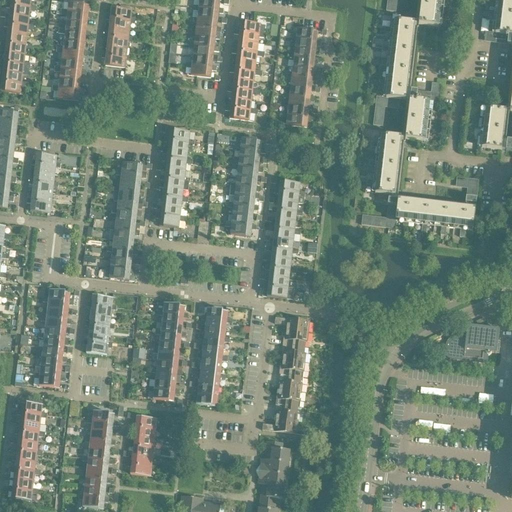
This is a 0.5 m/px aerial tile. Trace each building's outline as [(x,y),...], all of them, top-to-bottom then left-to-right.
[(6,9),(11,9),(11,7),(36,10),(37,8),(31,7),(31,0),(11,0),(11,5),(6,4),(6,9)] [(193,6),(193,9),(219,12),(218,14),(223,15),(224,10),(219,9),(220,2),(200,0),(199,7),(193,6)] [(421,0),(419,25),(439,28),(441,0),(421,0)] [(508,45),(511,45),(511,0),(499,0),(495,34),(486,33),(485,40),(508,43),(508,45)] [(61,15),(68,16),(68,14),(88,16),(88,14),(89,6),(69,4),(68,11),(61,10),(61,15)] [(11,9),(10,17),(29,19),(30,12),(36,12),(36,10),(11,7),(11,9)] [(106,21),(110,21),(111,19),(131,21),(131,19),(132,11),(112,9),(111,16),(106,16),(106,21)] [(199,12),(198,19),(218,21),(218,14),(219,12),(193,9),(193,11),(199,12)] [(68,16),(67,23),(87,26),(87,18),(93,19),(93,14),(88,14),(88,16),(68,14),(68,16)] [(4,28),(8,28),(9,26),(34,29),(34,27),(29,26),(29,19),(10,17),(9,24),(4,23),(4,28)] [(110,21),(110,28),(129,31),(130,23),(135,24),(135,19),(131,19),(131,21),(111,19),(110,21)] [(191,26),(191,28),(216,31),(216,33),(221,34),(221,29),(217,29),(218,21),(198,19),(197,26),(191,26)] [(380,71),(389,72),(388,86),(383,86),(382,91),(387,91),(386,98),(377,97),(376,104),(399,107),(400,101),(406,101),(415,24),(395,22),(394,29),(385,28),(384,33),(394,34),(392,48),(382,47),(382,52),(392,53),(390,67),(380,66),(380,71)] [(58,34),(65,35),(66,33),(85,35),(86,33),(87,26),(67,23),(66,30),(59,29),(58,34)] [(234,35),(239,36),(240,34),(259,36),(260,33),(264,34),(265,26),(260,26),(241,24),(240,31),(234,30),(234,35)] [(8,28),(7,36),(27,38),(28,31),(34,31),(34,29),(9,26),(8,28)] [(104,40),(108,40),(109,38),(128,40),(129,38),(129,31),(110,28),(109,35),(104,35),(104,40)] [(196,31),(196,38),(215,40),(216,33),(216,31),(191,28),(190,31),(196,31)] [(291,37),(291,40),(317,43),(317,40),(318,33),(298,30),(297,38),(291,37)] [(65,35),(65,42),(84,45),(85,38),(91,38),(91,33),(86,33),(85,35),(66,33),(65,35)] [(239,36),(238,43),(258,45),(259,38),(266,39),(267,34),(264,34),(260,33),(259,36),(240,34),(239,36)] [(1,47),(6,48),(6,45),(32,48),(32,46),(26,45),(27,38),(7,36),(7,43),(2,42),(1,47)] [(108,40),(107,47),(127,50),(128,43),(133,43),(133,38),(129,38),(128,40),(109,38),(108,40)] [(189,45),(188,47),(214,50),(214,53),(219,53),(219,48),(214,48),(215,40),(196,38),(195,45),(189,45)] [(297,43),(296,50),(315,52),(316,45),(321,46),(322,41),(317,40),(317,43),(291,40),(291,42),(297,43)] [(56,53),(63,54),(64,52),(83,54),(84,52),(84,45),(65,42),(64,49),(57,49),(56,53)] [(232,54),(237,55),(237,53),(257,55),(257,53),(258,45),(238,43),(238,50),(232,50),(232,54)] [(6,48),(5,55),(25,57),(26,50),(32,51),(32,48),(6,45),(6,48)] [(101,59),(106,59),(106,57),(126,59),(126,57),(127,50),(107,47),(107,54),(102,54),(101,59)] [(194,50),(193,57),(213,60),(214,53),(214,50),(188,47),(188,50),(194,50)] [(289,56),(289,59),(314,62),(315,59),(315,52),(296,50),(295,57),(289,56)] [(63,54),(62,61),(82,64),(83,57),(88,57),(89,52),(84,52),(83,54),(64,52),(63,54)] [(237,55),(236,62),(256,65),(257,57),(262,58),(264,58),(265,53),(257,53),(257,55),(237,53),(237,55)] [(0,66),(4,67),(4,64),(30,67),(30,65),(24,64),(25,57),(5,55),(4,62),(0,61),(0,66)] [(106,57),(106,59),(105,67),(125,69),(126,62),(131,62),(131,57),(126,57),(126,59),(106,57)] [(186,64),(186,66),(212,69),(212,72),(216,72),(217,67),(212,67),(213,60),(193,57),(193,64),(186,64)] [(294,62),(293,69),(313,71),(314,64),(319,65),(319,60),(315,59),(314,62),(289,59),(288,61),(294,62)] [(54,73),(61,73),(61,71),(81,73),(81,71),(82,64),(62,61),(62,68),(54,68),(54,73)] [(229,74),(235,74),(235,72),(255,74),(255,72),(256,65),(236,62),(235,69),(230,69),(229,74)] [(4,67),(3,74),(23,76),(24,69),(30,70),(30,67),(4,64),(4,67)] [(212,69),(186,66),(186,69),(192,69),(191,77),(211,79),(212,72),(212,69)] [(287,75),(286,78),(312,81),(312,78),(313,71),(293,69),(293,76),(287,75)] [(61,73),(60,80),(80,83),(81,76),(86,76),(87,71),(81,71),(81,73),(61,71),(61,73)] [(235,74),(234,81),(254,84),(255,76),(262,77),(262,72),(255,72),(255,74),(235,72),(235,74)] [(0,85),(2,86),(2,83),(28,86),(28,84),(22,83),(23,76),(3,74),(2,81),(0,80),(0,85)] [(292,81),(291,88),(311,90),(312,83),(317,84),(317,79),(312,78),(312,81),(286,78),(286,80),(292,81)] [(52,92),(59,92),(59,90),(79,92),(79,90),(80,83),(60,80),(59,88),(52,87),(52,89),(52,92)] [(227,93),(233,93),(233,91),(253,93),(253,91),(254,84),(234,81),(233,88),(228,88),(227,93)] [(2,83),(2,86),(1,93),(21,96),(22,88),(27,89),(28,86),(2,83)] [(284,94),(284,97),(310,100),(310,97),(311,90),(291,88),(290,95),(284,94)] [(59,90),(59,92),(58,100),(78,102),(78,95),(84,95),(84,91),(79,90),(79,92),(59,90)] [(233,93),(232,100),(252,103),(252,96),(260,96),(260,93),(260,92),(253,91),(253,93),(233,91),(233,93)] [(406,140),(425,142),(430,103),(439,105),(440,98),(417,95),(418,92),(412,91),(411,101),(410,101),(406,140)] [(290,100),(289,107),(309,109),(310,102),(314,103),(315,98),(310,97),(310,100),(284,97),(284,99),(290,100)] [(225,112),(230,112),(231,110),(250,112),(251,110),(252,103),(232,100),(231,107),(225,107),(225,112)] [(282,113),(282,116),(308,119),(308,116),(309,109),(289,107),(288,114),(282,113)] [(373,126),(380,127),(382,108),(376,107),(373,126)] [(231,110),(230,112),(230,120),(249,122),(250,115),(257,116),(258,113),(258,111),(251,110),(250,112),(231,110)] [(506,112),(486,110),(482,149),(502,151),(506,112)] [(0,121),(17,124),(17,121),(18,113),(0,111),(0,121)] [(308,119),(282,116),(282,118),(288,119),(287,127),(307,129),(307,121),(312,122),(313,117),(308,116),(308,119)] [(0,131),(16,133),(17,126),(22,127),(23,122),(17,121),(17,124),(0,121),(0,131)] [(0,140),(15,143),(15,140),(16,133),(0,131),(0,140)] [(170,131),(169,139),(169,141),(195,144),(195,142),(189,141),(190,133),(170,131)] [(366,186),(376,187),(375,194),(395,197),(402,138),(382,136),(381,144),(371,143),(371,147),(380,148),(379,163),(369,162),(369,166),(378,168),(377,182),(367,181),(366,186)] [(168,151),(164,150),(192,154),(193,146),(194,147),(195,144),(169,141),(169,139),(165,138),(164,143),(169,144),(168,151)] [(235,146),(235,149),(260,152),(261,149),(262,142),(242,139),(241,147),(235,146)] [(0,150),(14,152),(15,145),(20,146),(21,141),(15,140),(15,143),(0,140),(0,150)] [(167,156),(167,158),(167,160),(192,163),(193,161),(187,160),(188,153),(192,154),(164,150),(164,148),(159,147),(159,152),(163,153),(163,155),(167,156)] [(240,152),(240,159),(259,161),(260,154),(265,155),(265,150),(261,149),(260,152),(235,149),(235,151),(240,152)] [(0,160),(13,162),(13,159),(14,152),(0,150),(0,160)] [(31,166),(36,167),(36,164),(56,166),(56,164),(57,156),(37,154),(36,162),(31,161),(31,166)] [(167,163),(166,170),(186,172),(186,165),(192,166),(192,163),(167,160),(167,158),(163,157),(162,162),(167,163)] [(0,169),(12,171),(12,164),(18,165),(18,160),(13,159),(13,162),(0,160),(0,169)] [(233,165),(233,168),(258,171),(258,169),(259,161),(240,159),(239,166),(233,165)] [(36,167),(35,174),(55,176),(55,169),(60,169),(61,165),(56,164),(56,166),(36,164),(36,167)] [(116,171),(116,174),(142,177),(142,174),(142,172),(146,172),(147,170),(152,171),(152,166),(147,165),(147,167),(123,164),(122,172),(116,171)] [(238,171),(237,178),(257,181),(258,173),(263,174),(263,169),(258,169),(258,171),(233,168),(232,170),(238,171)] [(0,179),(11,181),(11,178),(12,171),(0,169),(0,179)] [(166,170),(165,177),(165,179),(190,182),(191,180),(185,179),(186,172),(166,170)] [(29,185),(33,186),(34,183),(53,185),(54,183),(55,176),(35,174),(34,181),(29,180),(29,185)] [(122,177),(121,184),(140,186),(141,179),(146,180),(147,175),(142,174),(142,177),(116,174),(116,176),(122,177)] [(159,188),(164,189),(183,191),(188,192),(189,185),(190,185),(190,182),(165,179),(165,177),(160,176),(160,181),(164,182),(164,184),(160,183),(159,186),(160,186),(159,188)] [(0,189),(9,190),(10,183),(16,184),(16,179),(11,178),(11,181),(0,179),(0,189)] [(231,185),(230,187),(256,190),(256,188),(257,181),(237,178),(236,185),(231,185)] [(459,186),(468,187),(469,180),(458,179),(460,179),(459,186)] [(466,204),(476,206),(479,181),(471,180),(469,199),(466,198),(466,204)] [(33,186),(33,193),(52,195),(53,188),(58,188),(58,184),(54,183),(53,185),(34,183),(33,186)] [(279,193),(305,196),(305,193),(299,193),(300,185),(280,183),(280,190),(279,193)] [(114,190),(114,193),(139,196),(140,193),(140,186),(121,184),(120,191),(114,190)] [(236,190),(235,197),(255,200),(259,200),(259,198),(260,198),(260,195),(255,195),(256,192),(260,193),(261,188),(256,188),(256,190),(230,187),(230,189),(236,190)] [(0,198),(8,200),(9,197),(9,190),(0,189),(0,198)] [(164,189),(163,196),(162,198),(188,201),(188,199),(183,198),(183,191),(164,189)] [(275,190),(274,195),(279,195),(278,202),(298,205),(304,205),(305,198),(305,196),(279,193),(280,190),(275,190)] [(27,204),(31,205),(32,202),(51,205),(52,202),(52,195),(33,193),(32,200),(27,199),(27,204)] [(113,202),(118,203),(138,205),(142,206),(143,203),(143,201),(139,200),(139,198),(144,199),(144,194),(140,193),(139,196),(114,193),(113,195),(114,195),(113,202)] [(162,201),(161,208),(181,210),(182,203),(188,204),(188,201),(162,198),(163,196),(158,195),(158,200),(162,201)] [(0,198),(0,209),(7,210),(8,202),(13,203),(14,198),(9,197),(8,200),(0,198)] [(228,204),(228,206),(254,209),(254,207),(255,200),(235,197),(234,204),(228,204)] [(398,201),(389,200),(388,206),(391,206),(388,230),(395,230),(396,221),(404,222),(403,227),(408,227),(409,222),(423,224),(422,233),(426,234),(427,224),(442,226),(441,236),(445,236),(447,227),(461,228),(460,238),(464,239),(466,229),(473,230),(476,210),(398,201)] [(32,202),(31,205),(30,212),(50,215),(51,207),(56,208),(56,203),(52,202),(51,205),(32,202)] [(277,212),(303,215),(303,212),(297,212),(298,205),(278,202),(277,209),(277,212)] [(112,210),(112,212),(137,215),(137,213),(138,210),(142,211),(142,208),(147,209),(148,204),(143,203),(142,206),(138,205),(118,203),(118,210),(112,210)] [(234,209),(233,216),(253,219),(253,212),(258,212),(259,207),(254,207),(254,209),(228,206),(228,208),(234,209)] [(161,208),(161,215),(160,217),(186,220),(186,218),(180,217),(181,210),(161,208)] [(276,221),(296,224),(297,217),(302,217),(303,215),(277,212),(277,209),(273,209),(272,214),(277,214),(276,221)] [(117,215),(116,222),(136,225),(136,224),(137,217),(141,218),(142,213),(137,213),(137,215),(112,212),(111,214),(117,215)] [(160,217),(161,215),(156,214),(155,219),(160,220),(159,228),(179,230),(180,222),(186,223),(186,220),(160,217)] [(226,223),(226,225),(251,228),(252,226),(253,219),(233,216),(232,223),(226,223)] [(362,226),(386,229),(387,222),(362,220),(362,226)] [(275,231),(300,234),(301,231),(295,231),(296,224),(276,221),(275,228),(275,231)] [(110,229),(109,231),(135,234),(135,232),(135,230),(140,230),(140,228),(145,228),(145,223),(140,223),(140,225),(136,224),(136,225),(116,222),(115,229),(110,229)] [(251,228),(226,225),(226,228),(231,228),(231,236),(250,238),(251,231),(256,231),(256,226),(252,226),(251,228)] [(274,240),(293,243),(294,236),(300,236),(300,234),(275,231),(275,228),(270,228),(270,233),(275,233),(274,240)] [(115,234),(114,241),(134,244),(134,243),(135,237),(139,237),(140,232),(135,232),(135,234),(109,231),(109,233),(115,234)] [(0,247),(3,248),(4,241),(11,241),(11,236),(4,236),(4,238),(0,237),(0,247)] [(273,250),(298,253),(298,251),(293,250),(293,243),(274,240),(273,248),(273,250)] [(107,248),(107,250),(133,253),(133,251),(133,249),(138,249),(138,247),(143,247),(143,242),(138,242),(138,244),(134,243),(134,244),(114,241),(113,248),(107,248)] [(271,260),(291,262),(292,255),(298,255),(298,253),(273,250),(273,248),(268,247),(268,252),(272,252),(272,255),(268,254),(267,257),(267,260),(271,260)] [(113,253),(112,260),(131,263),(132,256),(137,256),(138,251),(133,251),(133,253),(107,250),(107,253),(113,253)] [(0,266),(1,267),(1,260),(9,260),(9,256),(2,255),(2,257),(0,256),(0,266)] [(105,267),(105,269),(130,272),(131,270),(131,263),(112,260),(111,267),(105,267)] [(270,269),(296,272),(296,270),(290,269),(291,262),(271,260),(271,267),(270,269)] [(269,279),(289,281),(290,274),(296,275),(296,272),(270,269),(271,267),(266,266),(265,271),(270,272),(269,279)] [(109,280),(129,282),(134,283),(134,278),(130,277),(130,275),(135,275),(135,271),(131,270),(130,272),(105,269),(104,272),(110,272),(109,280)] [(264,281),(264,285),(268,286),(268,288),(294,291),(294,289),(288,288),(289,281),(269,279),(265,278),(265,276),(260,275),(260,280),(264,281)] [(181,276),(180,285),(188,286),(189,277),(181,276)] [(263,290),(262,298),(267,298),(287,301),(293,301),(293,294),(294,291),(268,288),(268,286),(264,285),(263,290)] [(44,298),(43,301),(69,304),(69,301),(70,294),(50,291),(49,299),(44,298)] [(87,308),(92,309),(92,306),(112,309),(112,306),(113,299),(93,296),(92,304),(87,303),(87,308)] [(49,304),(48,311),(68,313),(69,306),(73,307),(74,302),(69,301),(69,304),(43,301),(43,303),(49,304)] [(158,311),(158,314),(183,317),(183,319),(188,320),(188,315),(184,315),(184,307),(165,305),(164,312),(158,311)] [(92,309),(91,316),(111,318),(111,311),(116,312),(117,307),(112,306),(112,309),(92,306),(92,309)] [(201,321),(206,322),(206,319),(232,322),(232,320),(226,319),(227,312),(208,309),(207,317),(202,317),(201,321)] [(41,317),(41,320),(67,323),(67,320),(68,313),(48,311),(47,318),(41,317)] [(163,317),(162,324),(182,327),(183,319),(183,317),(158,314),(157,316),(163,317)] [(85,327),(89,328),(90,325),(109,328),(110,325),(111,318),(91,316),(90,323),(85,322),(85,327)] [(206,322),(205,329),(225,331),(226,324),(232,325),(232,322),(206,319),(206,322)] [(287,325),(287,332),(308,334),(309,323),(275,319),(275,325),(287,326),(287,325)] [(47,323),(46,330),(65,332),(66,325),(71,326),(72,321),(67,320),(67,323),(41,320),(41,322),(47,323)] [(156,331),(156,333),(181,336),(181,338),(185,339),(186,334),(181,334),(182,327),(162,324),(162,331),(156,331)] [(89,328),(89,335),(108,337),(109,330),(114,331),(114,326),(110,325),(109,328),(90,325),(89,328)] [(499,330),(468,326),(467,332),(454,337),(452,338),(451,338),(450,339),(449,340),(448,341),(448,342),(447,343),(446,344),(446,345),(446,347),(445,348),(443,347),(443,348),(443,349),(443,350),(443,351),(443,352),(443,353),(444,354),(444,355),(445,356),(445,357),(446,357),(447,358),(448,359),(449,360),(451,361),(453,361),(487,365),(488,356),(490,356),(491,355),(491,354),(499,354),(500,342),(498,342),(499,330)] [(199,340),(204,341),(204,339),(230,341),(230,339),(224,338),(225,331),(205,329),(204,336),(200,336),(199,340)] [(39,336),(39,339),(64,342),(65,340),(65,332),(46,330),(45,337),(39,336)] [(283,340),(283,346),(305,349),(305,343),(307,343),(308,334),(287,332),(286,340),(283,340)] [(161,336),(160,343),(180,346),(181,338),(181,336),(156,333),(155,335),(161,336)] [(83,346),(87,347),(88,344),(107,347),(108,344),(108,337),(89,335),(88,342),(83,342),(83,346)] [(39,339),(39,341),(44,342),(44,349),(63,352),(64,344),(69,345),(69,340),(65,340),(64,342),(39,339)] [(204,341),(203,348),(223,350),(224,343),(229,344),(230,341),(204,339),(204,341)] [(154,350),(153,352),(179,355),(179,358),(183,358),(184,353),(179,353),(180,346),(160,343),(159,350),(154,350)] [(88,344),(87,347),(86,355),(106,357),(107,349),(112,350),(112,345),(108,344),(107,347),(88,344)] [(284,353),(283,362),(305,364),(306,355),(304,355),(305,349),(283,346),(282,353),(284,353)] [(197,360),(202,360),(202,358),(228,361),(228,358),(222,357),(223,350),(203,348),(202,355),(198,355),(197,360)] [(37,355),(37,358),(62,361),(62,359),(63,352),(44,349),(43,356),(37,355)] [(159,355),(158,362),(178,365),(179,358),(179,355),(153,352),(153,355),(159,355)] [(36,360),(36,361),(42,361),(41,368),(61,371),(62,364),(67,364),(67,359),(62,359),(62,361),(37,358),(36,360)] [(202,360),(201,367),(221,369),(221,362),(227,363),(228,361),(202,358),(202,360)] [(151,369),(151,371),(177,374),(176,377),(181,377),(182,372),(177,372),(178,365),(158,362),(157,369),(151,369)] [(280,370),(279,376),(303,379),(303,378),(304,373),(305,364),(283,362),(282,370),(280,370)] [(36,367),(34,377),(60,380),(60,378),(61,371),(41,368),(36,367)] [(195,379),(199,379),(200,377),(225,380),(226,377),(220,377),(221,369),(201,367),(200,374),(195,374),(195,379)] [(157,374),(156,381),(176,384),(180,385),(180,387),(184,387),(185,382),(181,382),(181,377),(176,377),(177,374),(151,371),(151,374),(157,374)] [(281,383),(280,391),(301,394),(303,379),(279,376),(278,383),(281,383)] [(34,377),(34,379),(40,380),(39,388),(59,390),(60,382),(64,383),(65,378),(60,378),(60,380),(34,377)] [(199,379),(199,386),(218,389),(219,381),(225,382),(225,380),(200,377),(199,379)] [(149,388),(149,390),(174,393),(174,396),(179,396),(179,391),(175,391),(176,384),(156,381),(155,388),(149,388)] [(193,398),(197,398),(198,396),(223,399),(223,396),(218,396),(218,389),(199,386),(198,393),(193,393),(193,398)] [(174,393),(149,390),(149,393),(154,393),(154,401),(173,403),(174,396),(174,393)] [(276,399),(276,406),(298,408),(300,409),(300,403),(301,394),(280,391),(279,400),(276,399)] [(198,396),(197,398),(196,406),(216,408),(217,400),(223,401),(223,399),(198,396)] [(22,404),(22,412),(21,414),(47,417),(47,415),(41,414),(42,406),(22,404)] [(277,413),(276,421),(298,424),(299,414),(297,414),(298,408),(276,406),(275,413),(277,413)] [(21,416),(20,424),(40,426),(41,419),(47,420),(47,417),(21,414),(22,412),(17,411),(16,416),(21,416)] [(88,419),(87,422),(113,425),(113,422),(114,415),(94,412),(93,420),(88,419)] [(136,427),(156,430),(157,420),(137,417),(137,418),(133,417),(133,415),(128,414),(128,419),(132,420),(132,423),(134,423),(134,425),(136,425),(136,427)] [(298,424),(276,421),(276,428),(275,427),(263,425),(262,431),(296,435),(298,424)] [(93,425),(92,432),(112,434),(112,427),(117,428),(118,423),(113,422),(113,425),(87,422),(87,424),(93,425)] [(20,424),(19,431),(19,433),(45,436),(45,434),(39,433),(40,426),(20,424)] [(136,430),(135,437),(155,439),(156,430),(136,427),(136,425),(134,425),(132,424),(131,429),(136,430)] [(19,436),(18,443),(38,445),(39,438),(45,439),(45,436),(19,433),(19,431),(15,430),(14,435),(19,436)] [(85,438),(85,441),(111,444),(111,441),(112,434),(92,432),(91,439),(85,438)] [(135,437),(134,444),(134,446),(153,449),(155,439),(135,437)] [(91,444),(90,451),(109,453),(110,446),(115,447),(116,442),(111,441),(111,444),(85,441),(85,443),(91,444)] [(18,443),(17,450),(17,452),(43,455),(43,453),(37,452),(38,445),(18,443)] [(133,449),(133,456),(152,458),(153,449),(134,446),(134,444),(129,443),(129,448),(133,449)] [(261,460),(258,485),(264,486),(264,490),(262,489),(260,504),(275,505),(276,500),(284,500),(290,452),(282,451),(282,445),(267,443),(266,457),(268,457),(267,461),(261,460)] [(17,455),(16,462),(36,464),(37,457),(42,458),(43,455),(17,452),(17,450),(13,449),(12,454),(17,455)] [(83,457),(83,460),(108,463),(109,460),(109,453),(90,451),(89,458),(83,457)] [(133,456),(132,463),(132,465),(151,468),(152,458),(133,456)] [(88,463),(88,470),(107,472),(108,465),(113,466),(113,461),(109,460),(108,463),(83,460),(83,462),(88,463)] [(16,462),(15,469),(15,471),(40,474),(41,472),(35,471),(36,464),(16,462)] [(132,465),(132,463),(127,462),(127,467),(131,468),(130,475),(150,478),(151,468),(132,465)] [(15,474),(14,481),(33,483),(34,476),(40,477),(40,474),(15,471),(15,469),(10,468),(10,473),(15,474)] [(81,476),(81,479),(106,482),(106,479),(107,472),(88,470),(87,477),(81,476)] [(86,482),(85,489),(105,491),(106,484),(111,485),(111,480),(106,479),(106,482),(81,479),(80,481),(86,482)] [(14,481),(13,488),(13,490),(38,493),(39,491),(33,490),(33,483),(14,481)] [(13,490),(13,488),(8,487),(8,492),(12,493),(12,500),(31,503),(32,495),(38,496),(38,493),(13,490)] [(79,496),(78,498),(104,501),(104,499),(105,491),(85,489),(85,496),(79,496)] [(104,501),(78,498),(78,500),(84,501),(83,509),(103,511),(104,503),(108,504),(109,499),(104,499),(104,501)] [(207,505),(207,506),(202,506),(203,500),(182,498),(180,511),(219,511),(220,506),(207,505)]
